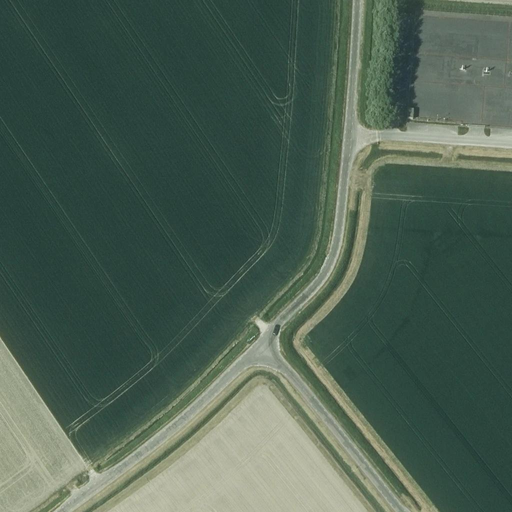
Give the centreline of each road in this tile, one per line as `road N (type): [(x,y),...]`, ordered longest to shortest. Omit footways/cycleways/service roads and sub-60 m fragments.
road 1 (tertiary): [(262,343),(313,286),(336,245),(355,0)]
road 2 (tertiary): [(61,511),(177,424),(262,343)]
road 3 (tertiary): [(400,511),(262,343)]
